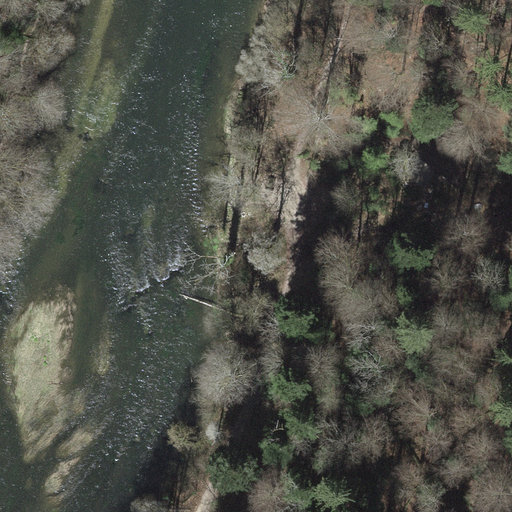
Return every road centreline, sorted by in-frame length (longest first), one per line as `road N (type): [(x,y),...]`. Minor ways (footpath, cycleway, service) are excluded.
road 1 (track): [(199,511),(286,296),(303,138)]
road 2 (track): [(303,138),(350,0)]
